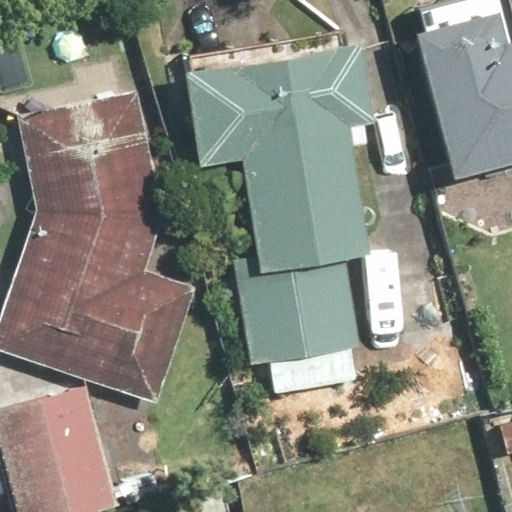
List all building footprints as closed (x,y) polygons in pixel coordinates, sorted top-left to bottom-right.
[(469,0),(380,25),(421,173),(511,147),(511,24),(479,34),(469,0)] [(332,37),(148,58),(167,162),(209,154),(230,271),(215,274),(231,359),(249,355),(255,391),(338,376),(331,339),(344,337),(327,247),(340,244),(317,118),(341,115),(332,37)] [(0,115),(20,215),(0,264),(0,351),(138,398),(176,284),(128,268),(147,212),(122,85),(0,109),(0,115)] [(0,511),(62,511),(102,501),(69,383),(0,401),(0,511)] [(178,511),(240,511),(227,472),(172,490),(178,511)]
